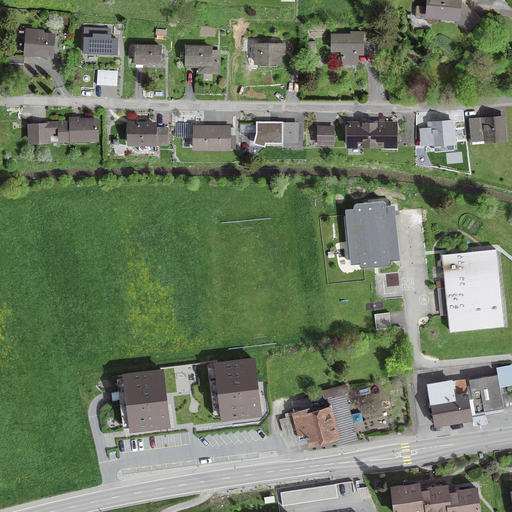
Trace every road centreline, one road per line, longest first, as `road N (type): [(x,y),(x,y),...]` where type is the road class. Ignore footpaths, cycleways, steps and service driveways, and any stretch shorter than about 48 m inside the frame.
road 1 (residential): [(511,101),(419,108),(0,101)]
road 2 (primary): [(219,480),(511,435)]
road 3 (primary): [(49,511),(219,480)]
